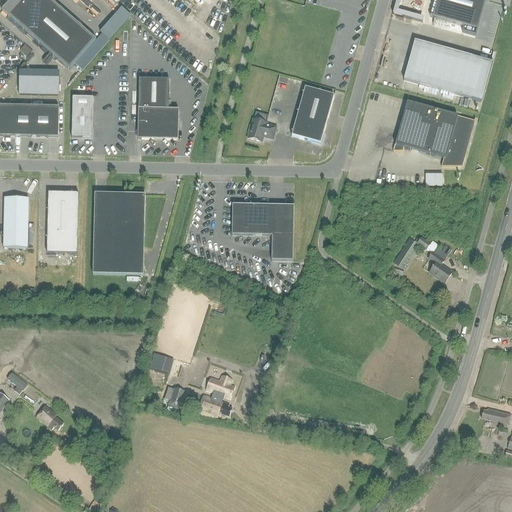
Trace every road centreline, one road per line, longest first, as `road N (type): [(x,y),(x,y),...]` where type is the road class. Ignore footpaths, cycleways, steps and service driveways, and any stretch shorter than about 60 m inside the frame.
road 1 (unclassified): [(355,511),(406,419),(434,345),(425,323),(336,258),(324,218),(336,172)]
road 2 (unclassified): [(336,172),(0,164)]
road 3 (primary): [(390,511),(454,384),(511,206)]
road 4 (unclassified): [(383,0),(336,172)]
road 5 (track): [(389,448),(259,424),(240,411)]
